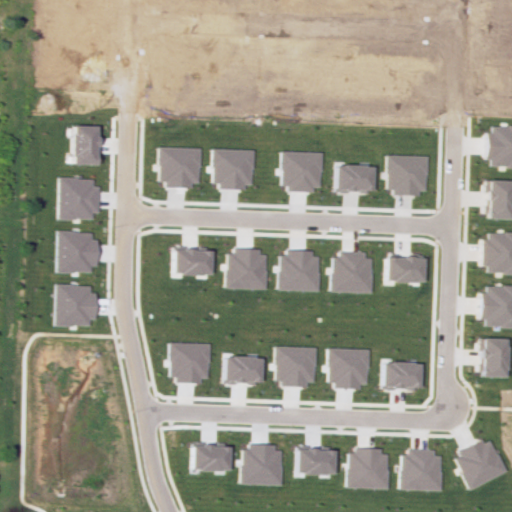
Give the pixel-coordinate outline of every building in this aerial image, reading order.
[(480,165),(511,166),(511,125),(482,124),(480,165)] [(192,185),(193,147),(153,146),(152,184),(192,185)] [(246,149),(205,148),(204,187),(245,188),(246,149)] [(314,189),(315,151),(274,151),(274,188),(314,189)] [(421,155),(380,154),(379,188),(387,189),(387,193),(420,194),(421,155)] [(366,165),(328,164),(327,190),(365,191),(366,165)] [(506,180),(480,179),(479,218),(505,219),(506,180)] [(477,272),(511,273),(511,231),(478,231),(477,272)] [(165,273),(202,274),(203,249),(165,248),(165,273)] [(259,288),(260,250),(219,249),(218,287),(259,288)] [(312,290),(313,252),(272,251),(271,289),(312,290)] [(364,291),(364,252),(324,253),(325,291),(364,291)] [(378,280),(416,281),(417,257),(379,256),(378,280)] [(511,285),(476,284),(475,326),(511,326),(511,285)] [(500,376),(501,338),(475,337),(474,375),(500,376)] [(202,342),(162,342),(161,380),(202,380),(202,342)] [(309,385),(310,346),(269,345),(268,383),(309,385)] [(362,386),(363,348),(322,347),(321,385),(362,386)] [(255,356),(217,356),(216,382),(255,383),(255,356)] [(376,361),(376,387),(414,388),(414,362),(376,361)] [(447,454),(463,489),(501,471),(484,436),(447,454)] [(235,483),(274,484),(275,447),(236,446),(235,483)] [(328,449),(291,448),(290,472),(327,473),(328,449)] [(382,449),(341,449),(341,487),(382,488),(382,449)] [(435,490),(436,451),(395,450),(393,489),(435,490)]
